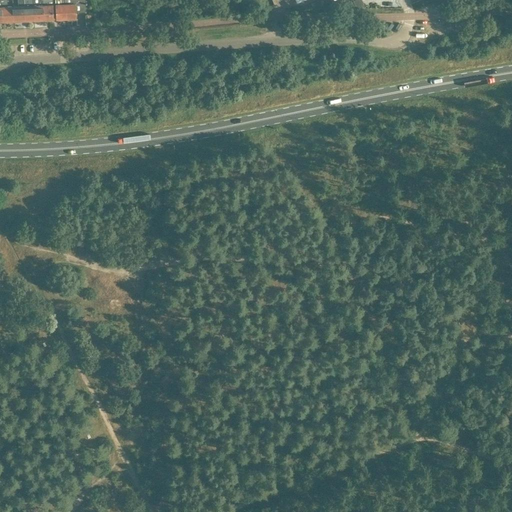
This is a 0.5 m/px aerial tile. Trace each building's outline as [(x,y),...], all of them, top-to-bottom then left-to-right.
[(23,0),(17,0),(18,6),(13,6),(7,6),(6,0),(1,0),(2,21),(13,20),(24,20),(23,0)] [(34,19),(33,5),(29,5),(28,0),(23,0),(24,20),(34,19)] [(42,0),(33,0),(33,5),(34,19),(44,19),(42,0)] [(53,18),(52,0),(42,0),(44,19),(53,18)] [(65,0),(55,0),(56,18),(66,18),(65,0)] [(86,11),(85,1),(85,0),(65,0),(66,18),(76,18),(76,12),(86,11)]
